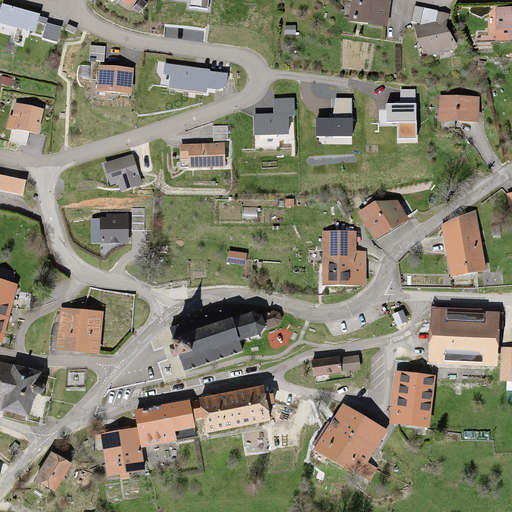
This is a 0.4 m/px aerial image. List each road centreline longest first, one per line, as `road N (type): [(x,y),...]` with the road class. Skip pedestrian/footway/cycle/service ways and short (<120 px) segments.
road 1 (residential): [(43,167),(248,101),(256,87),(248,55),(151,44),(114,33),(70,5)]
road 2 (residential): [(78,415),(264,377),(316,352),(409,335),(420,298)]
road 3 (residential): [(43,167),(45,197),(72,266),(92,279),(189,301)]
road 4 (residential): [(367,294),(410,241),(511,172)]
road 5 (residential): [(189,301),(221,296),(325,315),(367,294)]
